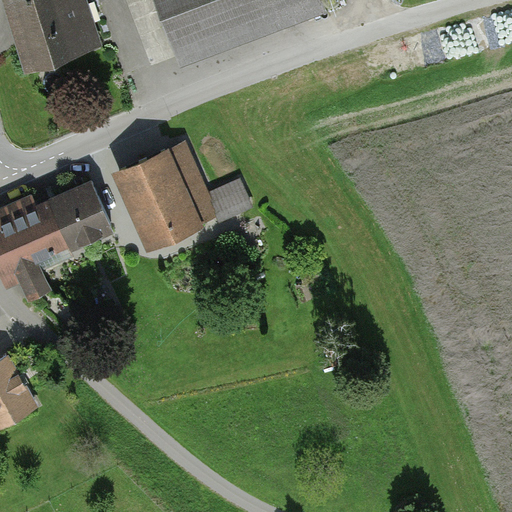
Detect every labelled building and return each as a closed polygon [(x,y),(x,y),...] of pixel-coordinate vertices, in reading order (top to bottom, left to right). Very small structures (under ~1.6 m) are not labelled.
[(91,0),(6,0),(33,71),(107,43),(91,0)] [(160,0),(185,64),(326,11),(322,0),(160,0)] [(189,140),(113,172),(147,251),(253,206),(242,180),(212,193),(189,140)] [(117,231),(95,179),(42,201),(38,193),(0,209),(0,266),(5,278),(20,272),(31,296),(54,287),(43,262),(117,231)] [(0,426),(40,401),(10,354),(0,360),(0,426)]
